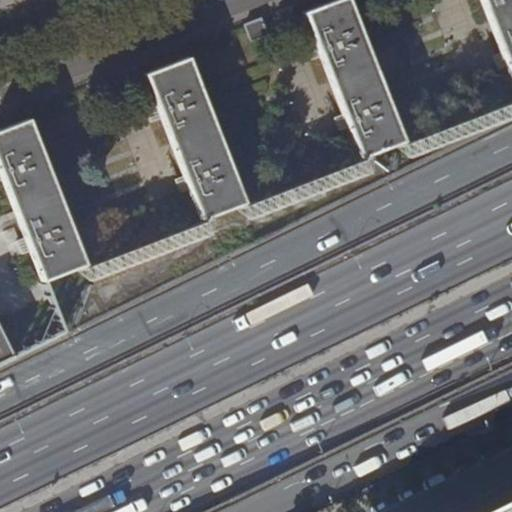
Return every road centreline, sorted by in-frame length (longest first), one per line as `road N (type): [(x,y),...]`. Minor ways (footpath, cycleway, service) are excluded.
road 1 (trunk): [(511,140),(0,390)]
road 2 (trunk): [(511,217),(0,462)]
road 3 (trunk): [(89,511),(511,308)]
road 4 (trunk): [(261,511),(511,390)]
road 5 (residential): [(0,99),(256,0)]
